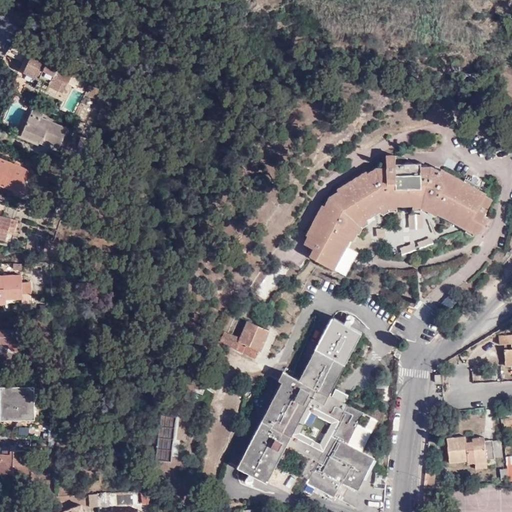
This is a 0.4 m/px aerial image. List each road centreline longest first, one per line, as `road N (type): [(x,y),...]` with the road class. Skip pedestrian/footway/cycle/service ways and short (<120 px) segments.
road 1 (residential): [(398,511),(416,364)]
road 2 (residential): [(416,364),(511,275)]
